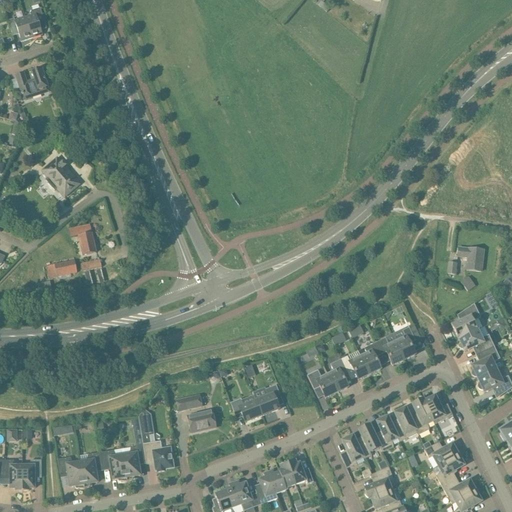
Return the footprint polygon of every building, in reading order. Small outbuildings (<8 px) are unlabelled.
[(330,9),(321,2),(317,6),(326,13),(330,9)] [(31,17),(25,19),(32,40),(42,36),(39,26),(45,24),(40,9),(31,11),(30,14),(31,17)] [(22,43),(32,40),(25,19),(15,22),(14,20),(8,22),(12,35),(18,33),(22,43)] [(49,92),(41,69),(32,73),(35,80),(26,83),(23,74),(16,76),(24,101),(49,92)] [(11,113),(9,120),(16,122),(18,115),(11,113)] [(23,124),(15,122),(11,135),(20,138),(23,124)] [(42,173),(47,179),(45,181),(54,192),(56,190),(64,199),(79,186),(65,169),(67,168),(62,163),(60,164),(57,160),(42,173)] [(90,225),(68,230),(70,238),(78,236),(83,256),(96,253),(91,232),(90,225)] [(484,251),(459,249),(458,258),(468,259),(467,271),(481,273),(484,251)] [(102,268),(100,260),(80,264),(82,272),(102,268)] [(37,266),(33,267),(33,268),(37,267),(39,278),(43,277),(45,285),(56,283),(57,284),(60,283),(62,293),(76,290),(70,264),(58,266),(59,268),(55,269),(54,262),(37,266)] [(457,264),(449,263),(447,275),(456,276),(457,264)] [(112,268),(82,274),(85,286),(114,280),(112,268)] [(511,275),(507,282),(505,281),(502,285),(511,293),(511,275)] [(475,287),(468,277),(460,283),(467,293),(475,287)] [(490,293),(484,296),(492,310),(497,307),(490,293)] [(459,340),(477,331),(473,322),(481,319),(474,305),(461,314),(465,321),(451,327),(453,330),(451,331),(454,338),(456,337),(458,340),(459,340)] [(402,332),(392,337),(395,343),(398,350),(404,362),(415,356),(409,345),(415,342),(420,340),(416,331),(414,326),(413,325),(409,327),(408,327),(409,329),(402,332)] [(352,338),(363,333),(359,326),(349,332),(352,338)] [(481,339),(477,331),(459,340),(461,345),(458,346),(459,348),(461,350),(463,350),(465,353),(477,347),(480,355),(494,348),(489,336),(481,339)] [(385,339),(375,344),(380,356),(386,354),(393,367),(404,362),(395,343),(389,346),(385,339)] [(380,356),(375,344),(364,349),(366,355),(360,358),(369,376),(380,371),(375,359),(380,356)] [(478,381),(497,372),(492,363),(500,360),(494,348),(480,355),(484,362),(471,368),(473,371),(472,371),(472,372),(471,373),(471,374),(471,375),(472,376),(472,377),(473,377),(473,378),(474,378),(475,378),(476,379),(477,378),(478,381)] [(347,357),(341,360),(347,373),(352,370),(358,382),(369,376),(360,358),(350,363),(347,357)] [(347,373),(341,360),(330,366),(334,373),(327,376),(337,394),(348,389),(341,375),(347,373)] [(255,376),(252,367),(245,369),(249,379),(255,376)] [(325,400),(337,394),(327,376),(321,379),(318,372),(307,377),(314,391),(320,388),(325,400)] [(501,381),(497,372),(478,381),(479,384),(479,385),(478,385),(478,386),(478,387),(478,388),(478,389),(479,390),(480,391),(481,391),(482,391),(484,394),(496,389),(500,397),(511,389),(511,386),(508,377),(501,381)] [(276,405),(282,402),(276,386),(265,391),(267,395),(255,400),(256,403),(262,418),(279,411),(276,405)] [(201,408),(199,397),(183,401),(176,403),(178,414),(201,408)] [(424,403),(433,423),(434,426),(448,419),(453,417),(447,406),(442,408),(440,405),(439,405),(435,397),(424,403)] [(262,418),(256,403),(244,407),(241,400),(230,404),(235,417),(241,414),(245,424),(262,418)] [(416,431),(415,431),(417,435),(418,437),(429,431),(428,425),(433,423),(424,403),(423,401),(421,402),(420,402),(419,401),(418,401),(418,402),(417,402),(416,402),(416,403),(415,403),(415,404),(415,405),(412,406),(417,416),(416,416),(417,420),(412,423),(416,431)] [(139,418),(144,447),(146,461),(146,463),(154,462),(155,472),(157,472),(157,474),(165,472),(165,470),(173,469),(170,452),(162,453),(160,443),(151,444),(150,436),(154,436),(150,415),(145,410),(139,418)] [(397,426),(392,428),(398,440),(397,440),(399,444),(407,440),(417,435),(415,431),(416,431),(412,423),(405,410),(394,415),(398,421),(397,422),(397,426)] [(215,429),(211,412),(187,418),(191,435),(215,429)] [(392,442),(397,440),(398,440),(392,428),(387,418),(385,419),(384,419),(383,419),(382,419),(381,419),(381,420),(380,420),(379,421),(379,422),(377,423),(381,433),(380,434),(381,438),(376,440),(380,448),(379,449),(382,454),(394,449),(392,442)] [(507,445),(511,441),(511,423),(499,432),(501,435),(499,436),(504,443),(506,442),(507,445)] [(370,453),(379,449),(380,448),(376,440),(370,427),(359,432),(362,438),(361,439),(362,443),(357,446),(363,459),(363,461),(372,457),(370,453)] [(5,443),(16,443),(16,431),(5,431),(5,443)] [(32,431),(22,432),(22,441),(32,440),(32,433),(32,431)] [(363,459),(357,446),(353,437),(350,438),(349,438),(348,438),(347,438),(346,439),(345,439),(345,440),(344,441),(342,442),(347,452),(345,453),(347,457),(346,457),(352,468),(357,465),(356,462),(363,459)] [(438,467),(461,455),(459,453),(458,451),(456,450),(453,449),(452,446),(446,449),(445,448),(441,449),(438,444),(424,451),(429,460),(432,458),(438,467)] [(123,457),(127,483),(135,480),(135,478),(140,477),(138,462),(146,461),(144,447),(130,449),(129,456),(123,457)] [(118,482),(127,483),(123,457),(116,458),(113,452),(100,454),(103,468),(110,466),(112,481),(118,480),(118,482)] [(95,469),(103,468),(100,454),(88,456),(86,463),(80,464),(84,490),(92,487),(92,485),(97,484),(95,469)] [(436,478),(442,488),(455,480),(453,475),(456,472),(455,471),(464,467),(462,464),(462,461),(462,459),(462,457),(461,455),(438,467),(441,473),(436,478)] [(84,490),(80,464),(74,465),(70,459),(57,461),(60,475),(67,473),(70,488),(75,487),(76,490),(84,490)] [(29,468),(22,468),(22,492),(29,492),(29,490),(34,490),(34,476),(41,475),(41,461),(31,461),(29,468)] [(288,465),(295,486),(305,482),(307,486),(313,484),(308,470),(302,472),(298,461),(288,465)] [(16,492),(22,492),(22,468),(16,468),(13,462),(4,462),(3,476),(10,476),(10,490),(16,490),(16,492)] [(286,490),(295,486),(288,465),(280,467),(282,471),(279,472),(279,474),(280,474),(285,490),(286,490)] [(369,501),(371,500),(391,492),(389,486),(394,483),(388,468),(375,474),(378,482),(374,485),(375,486),(365,490),(366,492),(365,493),(365,495),(365,496),(366,497),(367,498),(368,498),(369,501)] [(286,491),(286,490),(285,490),(280,474),(279,474),(274,476),(273,472),(268,474),(276,495),(286,491)] [(278,500),(276,495),(268,474),(263,476),(265,479),(259,481),(260,485),(254,488),(257,495),(261,506),(278,500)] [(455,480),(442,488),(452,506),(455,504),(478,491),(477,489),(475,487),(473,486),(471,485),(469,482),(463,485),(462,484),(458,486),(455,480)] [(238,483),(234,485),(242,506),(243,511),(244,511),(261,506),(257,495),(250,497),(245,484),(240,487),(238,483)] [(231,509),(242,506),(234,485),(229,486),(230,490),(225,492),(231,509)] [(454,511),(470,511),(473,509),(472,508),(481,503),(479,500),(480,498),(480,495),(479,493),(478,491),(455,504),(458,509),(454,511)] [(232,511),(231,509),(225,492),(214,496),(216,499),(212,501),(215,508),(212,509),(213,511),(232,511)] [(386,511),(395,511),(402,509),(399,501),(396,503),(391,492),(371,500),(375,511),(381,509),(381,510),(386,510),(386,511)]
